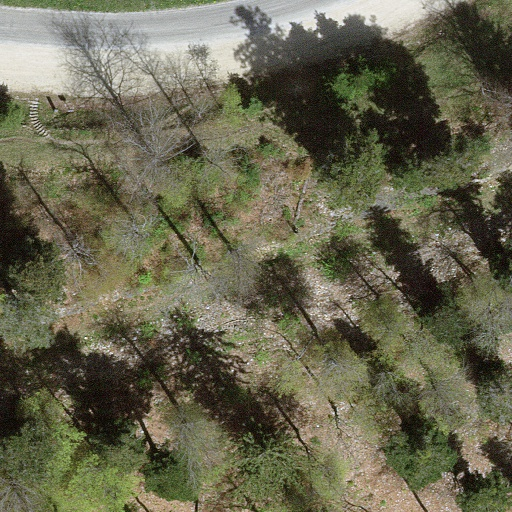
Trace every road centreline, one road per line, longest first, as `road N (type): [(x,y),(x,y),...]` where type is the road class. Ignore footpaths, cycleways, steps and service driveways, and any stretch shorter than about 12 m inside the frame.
road 1 (track): [(511,197),(86,328)]
road 2 (unclassified): [(0,24),(160,26),(299,0)]
